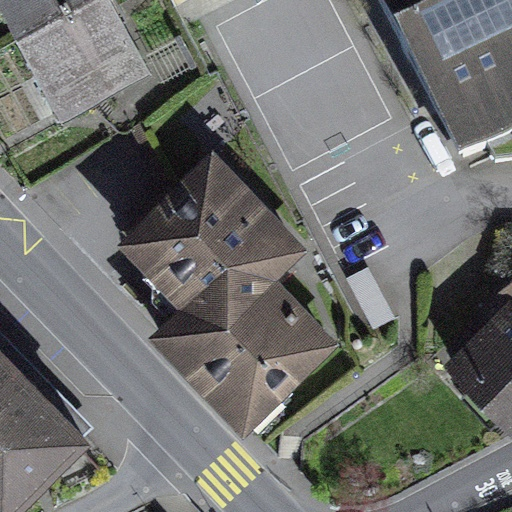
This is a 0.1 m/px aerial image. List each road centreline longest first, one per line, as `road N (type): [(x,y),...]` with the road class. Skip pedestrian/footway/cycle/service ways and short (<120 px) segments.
road 1 (secondary): [(192,442),(0,235)]
road 2 (residential): [(192,442),(84,511)]
